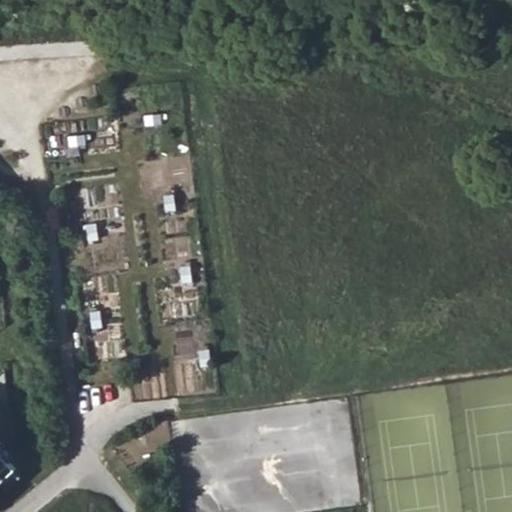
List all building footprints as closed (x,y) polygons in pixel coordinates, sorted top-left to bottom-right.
[(161,114),(146,115),(147,125),(162,124),(161,114)] [(85,135),(70,136),(71,146),(86,145),(85,135)] [(175,195),(165,196),(167,211),(177,210),(175,195)] [(98,224),(87,225),(89,240),(99,239),(98,224)] [(192,266),(181,267),(183,282),(193,281),(192,266)] [(101,312),(91,313),(93,328),(103,327),(101,312)] [(210,350),(200,351),(202,366),(211,365),(210,350)] [(132,359),(133,369),(141,368),(140,358),(132,359)] [(0,484),(19,467),(0,447),(0,484)]
